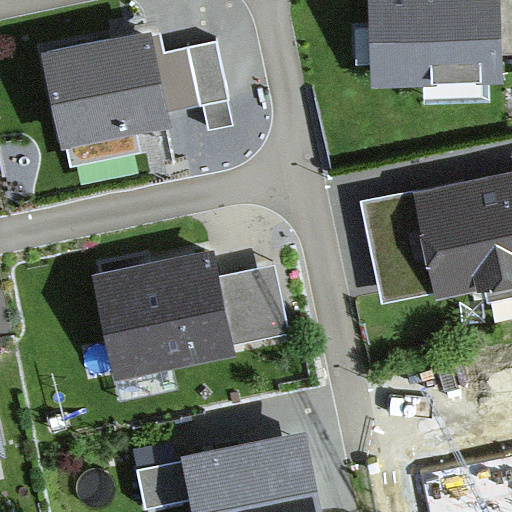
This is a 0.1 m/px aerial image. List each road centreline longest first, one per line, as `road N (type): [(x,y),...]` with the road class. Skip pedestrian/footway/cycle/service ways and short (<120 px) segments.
road 1 (residential): [(3,237),(312,176)]
road 2 (residential): [(312,176),(368,459)]
road 3 (residential): [(277,0),(312,176)]
